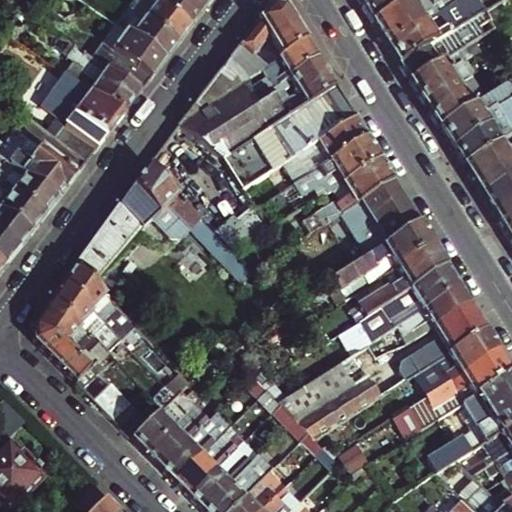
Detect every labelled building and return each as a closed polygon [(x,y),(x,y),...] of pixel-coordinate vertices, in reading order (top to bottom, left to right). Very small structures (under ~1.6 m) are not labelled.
[(133,0),(128,7),(134,12),(143,0),(133,0)] [(143,0),(134,12),(144,20),(156,4),(150,0),(143,0)] [(190,29),(202,14),(184,0),(159,0),(156,4),(190,29)] [(184,0),(202,14),(212,0),(184,0)] [(355,0),(362,10),(377,0),(355,0)] [(377,0),(362,10),(371,25),(410,0),(377,0)] [(410,0),(371,25),(385,47),(453,3),(458,0),(410,0)] [(397,66),(481,13),(487,9),(480,0),(476,3),(474,1),(458,11),(453,3),(385,47),(397,66)] [(144,20),(178,45),(190,29),(156,4),(144,20)] [(101,44),(89,60),(138,95),(178,45),(144,20),(134,12),(128,7),(115,24),(126,33),(111,52),(101,44)] [(305,43),(283,7),(270,8),(228,61),(249,77),(260,70),(263,68),(251,59),(272,46),(280,58),(294,49),(305,43)] [(486,22),(481,13),(397,66),(408,83),(462,47),(471,41),(480,35),(476,29),(486,22)] [(138,95),(89,60),(59,37),(51,47),(72,63),(63,75),(122,117),(138,95)] [(477,51),(471,41),(462,47),(468,57),(477,51)] [(287,79),(316,61),(305,43),(294,49),(280,58),(263,68),(260,70),(265,78),(247,89),(251,102),(266,92),(287,79)] [(263,68),(280,58),(272,46),(251,59),(263,68)] [(437,129),(483,100),(467,76),(470,74),(464,64),(461,66),(459,63),(468,57),(462,47),(408,83),(437,129)] [(222,160),(241,190),(353,120),(333,89),(317,99),(285,119),(276,106),(266,92),(251,102),(247,89),(245,79),(249,77),(228,61),(177,127),(222,160)] [(333,89),(316,61),(287,79),(298,96),(290,97),(276,106),(285,119),(317,99),(333,89)] [(95,153),(122,117),(63,75),(58,82),(70,91),(66,97),(79,107),(63,128),(95,153)] [(462,168),(497,145),(511,135),(511,81),(483,100),(437,129),(462,168)] [(0,164),(2,166),(5,162),(56,202),(85,165),(54,140),(24,116),(13,129),(15,130),(1,148),(0,146),(0,164)] [(254,209),(292,185),(364,139),(353,120),(241,190),(249,201),(254,209)] [(54,140),(85,165),(95,153),(63,128),(54,140)] [(327,193),(332,190),(378,161),(364,139),(292,185),(300,197),(321,183),(327,193)] [(499,148),(497,145),(462,168),(463,171),(480,196),(511,175),(511,163),(511,164),(503,151),(502,151),(499,148)] [(352,208),(391,182),(378,161),(332,190),(338,200),(303,224),(311,236),(330,223),(352,208)] [(2,166),(0,164),(0,185),(43,219),(56,202),(5,162),(2,166)] [(116,210),(140,232),(150,221),(164,234),(170,229),(180,239),(190,231),(226,268),(237,259),(232,254),(211,233),(147,168),(116,210)] [(511,175),(480,196),(492,215),(511,201),(511,175)] [(418,224),(391,182),(352,208),(330,223),(334,230),(351,219),(363,238),(346,249),(356,264),(358,263),(418,224)] [(0,185),(0,211),(30,235),(43,219),(0,185)] [(211,233),(232,254),(268,231),(254,209),(249,201),(211,233)] [(502,232),(511,225),(511,201),(492,215),(502,232)] [(76,267),(93,286),(140,232),(116,210),(76,267)] [(30,235),(0,211),(0,238),(17,252),(30,235)] [(334,230),(346,249),(363,238),(351,219),(334,230)] [(418,224),(358,263),(363,271),(339,287),(347,298),(351,296),(382,276),(431,245),(418,224)] [(511,225),(502,232),(511,247),(511,225)] [(0,266),(4,269),(17,252),(0,238),(0,266)] [(444,267),(431,245),(382,276),(388,285),(357,305),(351,296),(347,298),(345,299),(359,322),(380,308),(444,267)] [(356,264),(334,278),(339,287),(363,271),(358,263),(356,264)] [(64,284),(102,324),(117,310),(93,286),(76,267),(64,284)] [(415,303),(421,312),(458,288),(444,267),(380,308),(388,321),(415,303)] [(51,301),(90,340),(92,338),(98,332),(108,343),(102,349),(107,355),(120,343),(102,324),(64,284),(51,301)] [(458,288),(421,312),(394,329),(380,338),(384,344),(399,335),(406,345),(436,326),(468,305),(458,288)] [(87,343),(90,340),(51,301),(39,319),(77,358),(80,355),(90,345),(87,343)] [(415,303),(388,321),(394,329),(421,312),(415,303)] [(436,326),(406,345),(386,353),(374,361),(365,347),(278,405),(280,407),(294,422),(308,437),(313,442),(410,379),(419,373),(435,363),(485,331),(468,305),(436,326)] [(33,344),(92,404),(110,386),(92,367),(88,363),(80,355),(77,358),(39,319),(32,329),(33,344)] [(485,331),(435,363),(439,370),(415,386),(415,387),(406,394),(415,407),(468,372),(498,353),(485,331)] [(219,355),(233,370),(239,364),(225,349),(219,355)] [(511,374),(498,353),(468,372),(415,407),(407,412),(420,432),(462,405),(511,374)] [(96,355),(88,363),(92,367),(100,359),(96,355)] [(439,370),(435,363),(419,373),(410,379),(415,386),(439,370)] [(511,375),(511,374),(462,405),(485,442),(511,424),(511,375)] [(92,404),(111,423),(129,406),(110,386),(92,404)] [(164,421),(186,399),(180,393),(158,415),(164,421)] [(148,426),(131,442),(145,456),(172,430),(194,408),(198,404),(190,395),(186,399),(164,421),(158,415),(148,426)] [(0,409),(0,431),(11,440),(26,421),(4,404),(0,409)] [(129,406),(111,423),(131,442),(148,426),(129,406)] [(286,430),(294,422),(280,407),(271,415),(286,430)] [(194,408),(172,430),(178,436),(200,414),(194,408)] [(172,430),(145,456),(159,471),(208,422),(200,414),(178,436),(172,430)] [(159,471),(172,483),(199,457),(221,435),(228,428),(216,415),(208,422),(159,471)] [(308,437),(294,422),(286,430),(300,445),(308,437)] [(511,424),(485,442),(481,445),(493,463),(511,450),(511,424)] [(243,443),(228,428),(221,435),(199,457),(172,483),(187,498),(230,456),(235,450),(243,443)] [(443,469),(470,452),(460,437),(426,461),(435,475),(443,469)] [(250,465),(257,458),(243,443),(235,450),(250,465)] [(0,507),(4,511),(8,511),(24,497),(40,481),(36,476),(39,473),(20,454),(17,456),(7,445),(0,451),(0,507)] [(341,458),(349,472),(368,461),(359,447),(341,458)] [(230,456),(187,498),(200,511),(201,511),(250,465),(235,450),(230,456)] [(511,450),(493,463),(500,473),(511,464),(511,450)] [(511,464),(500,473),(504,480),(511,474),(511,464)] [(435,475),(450,490),(457,483),(443,469),(435,475)] [(268,475),(243,500),(248,505),(270,484),(275,489),(279,485),(268,475)] [(248,505),(243,500),(230,511),(260,511),(290,483),(286,478),(279,485),(275,489),(270,484),(248,505)] [(94,511),(105,502),(90,487),(65,511),(94,511)] [(458,498),(471,511),(490,511),(467,489),(458,498)] [(20,511),(29,503),(24,497),(8,511),(20,511)] [(443,511),(471,511),(458,498),(443,511)] [(511,511),(511,501),(499,510),(501,511),(511,511)] [(114,511),(105,502),(94,511),(114,511)]
